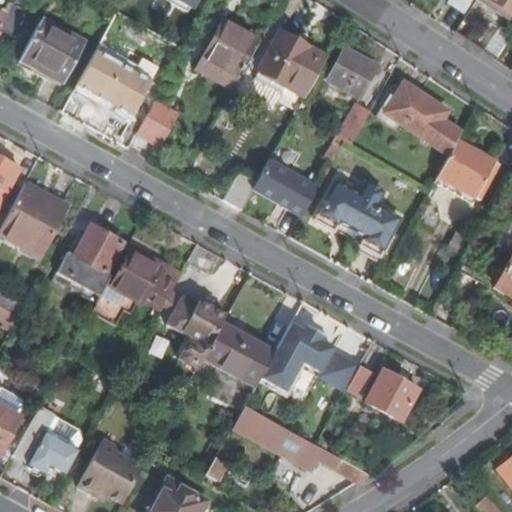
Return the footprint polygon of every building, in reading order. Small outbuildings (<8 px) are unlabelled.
[(0,0),(0,34),(15,43),(30,14),(3,0),(0,0)] [(195,0),(166,0),(189,12),(195,0)] [(450,0),(447,5),(464,17),(475,0),(450,0)] [(511,0),(481,0),(509,17),(511,12),(511,0)] [(39,24),(20,60),(64,85),(84,48),(39,24)] [(215,71),(231,80),(252,42),(220,25),(198,65),(213,74),(215,71)] [(484,52),(495,60),(511,36),(500,28),(484,52)] [(257,74),(275,85),(279,79),(306,95),(324,61),(280,34),(257,74)] [(326,82),(358,99),(374,68),(344,51),(326,82)] [(106,59),(87,94),(131,118),(149,83),(106,59)] [(61,90),(64,85),(20,60),(17,66),(61,90)] [(279,79),(275,85),(302,101),(306,95),(279,79)] [(381,117),(447,160),(455,144),(460,136),(438,124),(444,115),(400,86),(381,117)] [(164,150),(179,113),(150,101),(135,138),(164,150)] [(344,143),(351,148),(368,115),(356,108),(338,140),(344,143)] [(332,165),(344,143),(338,140),(337,140),(325,161),(332,165)] [(492,164),(455,144),(447,160),(436,180),(478,202),(490,180),(485,178),(492,164)] [(0,198),(16,170),(0,160),(0,198)] [(307,185),(268,163),(253,191),(302,219),(322,182),(312,177),(307,185)] [(492,164),(485,178),(490,180),(496,167),(492,164)] [(335,233),(340,225),(366,240),(361,248),(380,258),(407,208),(384,195),(391,182),(373,172),(367,185),(344,173),(317,223),(335,233)] [(24,184),(0,227),(0,230),(41,254),(66,207),(24,184)] [(59,272),(102,296),(111,279),(106,276),(123,245),(91,227),(73,258),(69,255),(61,270),(59,272)] [(473,234),(462,228),(456,239),(467,245),(473,234)] [(511,253),(494,289),(511,299),(511,253)] [(170,294),(176,283),(165,277),(169,269),(158,263),(154,271),(130,258),(116,283),(113,282),(93,316),(113,327),(122,312),(126,314),(134,301),(140,304),(143,299),(161,310),(161,309),(170,294)] [(0,289),(0,288),(0,307),(20,318),(28,304),(0,289)] [(196,372),(202,361),(222,326),(227,317),(200,301),(196,307),(182,300),(166,327),(181,337),(183,335),(191,340),(179,361),(196,372)] [(275,355),(261,380),(285,393),(302,362),(309,365),(322,340),(292,323),(275,355)] [(275,355),(222,326),(202,361),(256,390),(261,380),(275,355)] [(373,373),(362,366),(348,391),(360,397),(373,373)] [(384,371),(366,403),(401,422),(419,390),(384,371)] [(0,454),(9,438),(20,418),(0,406),(0,454)] [(315,447),(246,408),(233,431),(309,473),(316,462),(355,484),(368,477),(315,447)] [(55,418),(40,409),(14,457),(28,465),(27,467),(44,476),(49,468),(63,476),(77,452),(75,451),(80,441),(78,432),(54,419),(55,418)] [(9,438),(20,443),(31,424),(20,418),(9,438)] [(77,488),(121,508),(143,462),(98,442),(77,488)] [(205,480),(221,485),(226,464),(210,460),(205,480)] [(150,511),(205,511),(209,506),(169,482),(150,511)] [(497,511),(488,500),(476,509),(478,511),(497,511)]
